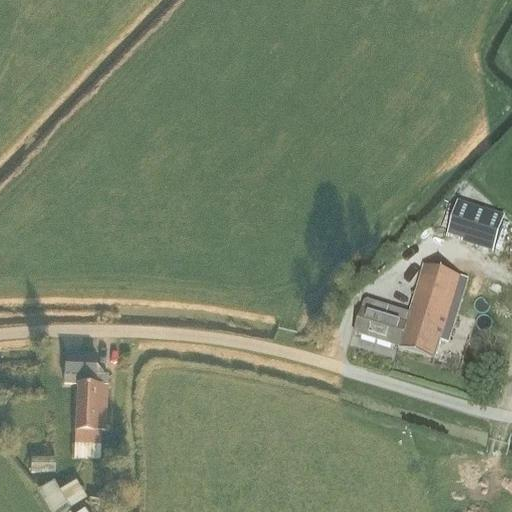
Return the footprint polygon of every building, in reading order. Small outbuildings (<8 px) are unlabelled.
[(448,236),(494,251),(504,221),(458,205),(448,236)] [(355,335),(435,359),(441,341),(448,343),(461,303),(448,299),(460,271),(426,246),(410,264),(431,280),(426,292),(422,291),(417,308),(412,307),(410,314),(368,301),(364,304),(355,335)] [(78,387),(76,432),(76,445),(100,446),(100,433),(105,434),(108,377),(96,377),(97,357),(65,356),(63,386),(78,387)] [(34,457),(34,473),(59,472),(58,456),(34,457)] [(85,511),(84,510),(81,511),(70,511),(67,505),(79,498),(71,484),(60,491),(55,483),(40,492),(51,511),(85,511)]
